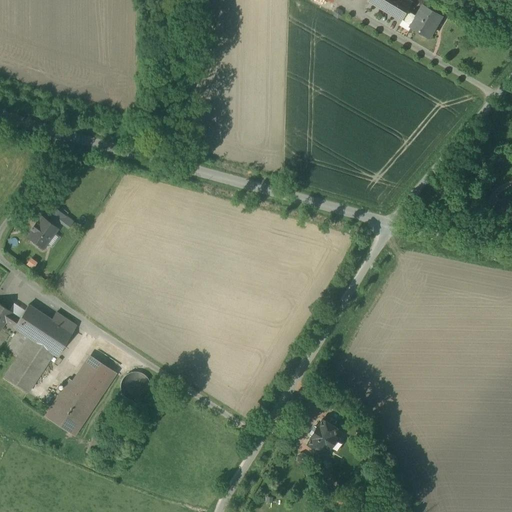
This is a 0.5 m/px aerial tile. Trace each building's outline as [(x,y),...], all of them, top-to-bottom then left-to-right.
[(402,21),(408,11),(413,3),(407,0),(368,0),(368,1),(402,21)] [(408,11),(402,21),(428,38),(442,15),(425,5),(418,16),(408,11)] [(42,217),(37,224),(36,223),(32,229),(33,229),(28,236),(43,247),(57,229),(42,217)] [(74,227),(68,222),(63,228),(69,233),(74,227)] [(0,328),(5,321),(14,326),(19,318),(11,313),(11,312),(0,304),(0,328)] [(51,320),(28,305),(19,318),(14,326),(20,331),(54,353),(57,355),(76,326),(56,313),(51,320)] [(54,353),(20,331),(9,348),(18,355),(4,376),(28,392),(54,353)] [(90,356),(73,381),(70,379),(45,416),(74,435),(115,373),(90,356)] [(337,429),(322,419),(318,427),(316,426),(310,436),(311,437),(307,444),(322,453),(327,446),(330,448),(333,446),(335,443),(336,440),(336,438),(333,436),(337,429)] [(330,471),(316,475),(319,487),(333,483),(330,471)]
